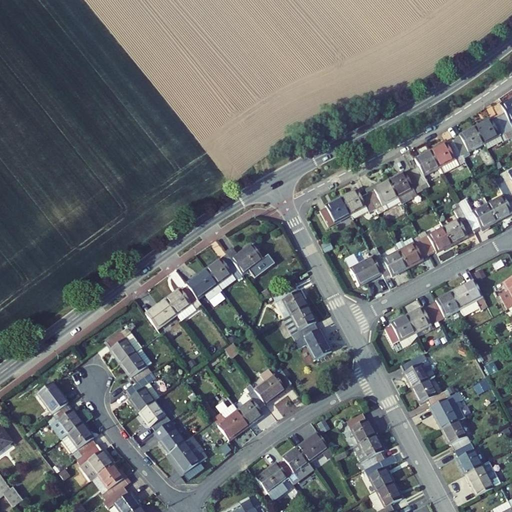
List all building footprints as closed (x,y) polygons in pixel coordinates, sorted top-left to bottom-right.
[(509,120),(503,124),(511,140),(511,139),(511,109),(505,113),(509,120)] [(511,140),(503,124),(496,127),(495,126),(480,134),(489,150),(504,142),(505,143),(511,140)] [(489,150),(480,134),(464,142),(465,143),(458,147),(470,168),(492,156),(489,150)] [(451,149),(435,157),(444,175),(447,180),(470,168),(458,147),(452,150),(451,149)] [(428,183),(444,175),(435,157),(419,166),(423,173),(417,176),(428,197),(434,194),(428,183)] [(410,178),(394,187),(406,209),(428,197),(417,176),(410,180),(410,178)] [(492,210),(501,227),(511,221),(511,210),(511,208),(511,207),(511,193),(506,183),(499,187),(508,203),(492,210)] [(371,195),(373,200),(384,219),(386,225),(408,213),(406,209),(394,187),(386,191),(379,194),(377,192),(371,195)] [(356,219),(359,225),(374,218),(377,223),(384,219),(373,200),(366,203),(362,196),(347,203),(356,219)] [(356,219),(347,203),(330,212),(331,213),(325,216),(333,231),(356,219)] [(478,238),(479,239),(501,227),(492,210),(477,219),(470,206),(463,210),(466,215),(478,238)] [(478,238),(466,215),(458,219),(462,226),(448,234),(457,251),(471,243),(471,242),(478,238)] [(426,245),(434,261),(441,257),(441,259),(457,251),(448,234),(426,245)] [(400,251),(413,274),(428,266),(427,264),(434,261),(426,245),(422,239),(400,251)] [(239,254),(232,259),(232,260),(248,281),(268,267),(257,251),(243,261),(239,254)] [(413,274),(400,251),(378,262),(387,279),(389,282),(395,279),(397,282),(413,274)] [(242,286),(248,281),(232,260),(213,275),(224,290),(238,280),(242,286)] [(387,279),(378,262),(356,274),(364,291),(387,279)] [(204,305),(224,290),(213,275),(192,289),(193,291),(204,305)] [(288,289),(292,296),(300,291),(301,291),(297,284),(288,289)] [(455,298),(464,315),(480,307),(484,315),(492,311),(478,286),(455,298)] [(511,286),(507,289),(511,297),(502,302),(509,316),(511,315),(511,286)] [(202,315),(208,311),(204,305),(193,291),(187,296),(186,294),(172,304),(183,320),(188,327),(203,316),(202,315)] [(288,304),(297,322),(313,313),(305,298),(304,299),(300,291),(292,296),(285,300),(288,304)] [(434,311),(443,326),(464,315),(455,298),(440,307),(440,308),(434,311)] [(152,319),(163,335),(183,320),(172,304),(152,319)] [(281,308),(290,325),(297,322),(288,304),(281,308)] [(411,322),(420,338),(443,326),(434,311),(427,315),(426,314),(411,322)] [(321,328),(313,313),(297,322),(305,337),(298,341),(301,348),(323,336),(320,329),(321,328)] [(247,315),(243,317),(255,334),(259,331),(247,315)] [(289,326),(298,341),(305,337),(297,322),(290,325),(289,326)] [(420,338),(411,322),(396,330),(396,331),(390,335),(398,350),(420,338)] [(132,344),(138,339),(134,333),(113,348),(117,354),(116,355),(127,369),(142,358),(132,344)] [(336,357),(325,335),(323,336),(301,348),(305,354),(312,350),(321,365),(336,357)] [(420,338),(398,350),(402,358),(413,352),(422,342),(420,338)] [(147,355),(148,353),(138,339),(132,344),(142,358),(147,355)] [(147,355),(142,358),(152,372),(157,369),(147,355)] [(156,379),(152,372),(142,358),(127,369),(137,384),(139,383),(143,389),(156,379)] [(439,381),(428,359),(421,363),(433,385),(439,381)] [(433,385),(421,363),(406,371),(409,377),(408,378),(416,394),(433,385)] [(286,375),(259,395),(270,409),(271,410),(291,395),(290,393),(296,388),(286,375)] [(135,404),(145,418),(160,407),(150,392),(155,389),(161,385),(156,379),(143,389),(131,397),(136,403),(135,404)] [(433,385),(416,394),(424,409),(432,405),(435,412),(454,402),(451,395),(441,400),(433,385)] [(60,420),(73,410),(75,408),(60,388),(44,399),(60,420)] [(165,403),(155,389),(150,392),(160,407),(165,403)] [(263,414),(270,409),(259,395),(253,400),(256,405),(243,415),(254,430),(267,420),(263,414)] [(462,426),(457,416),(454,410),(464,405),(461,398),(454,402),(435,412),(433,413),(445,435),(462,426)] [(467,411),(464,405),(454,410),(457,416),(467,411)] [(175,427),(160,407),(145,418),(155,432),(157,431),(161,437),(175,427)] [(238,408),(218,423),(234,445),(254,430),(243,415),(238,408)] [(68,445),(70,443),(89,428),(79,415),(78,416),(73,410),(60,420),(53,425),(68,445)] [(351,427),(363,450),(380,440),(372,425),(371,426),(367,419),(351,427)] [(474,449),(462,426),(445,435),(454,451),(455,450),(459,457),(474,449)] [(160,438),(175,458),(190,447),(175,427),(161,437),(160,438)] [(84,463),(103,450),(98,443),(99,442),(89,428),(70,443),(84,463)] [(6,430),(0,434),(0,460),(18,447),(6,430)] [(323,439),(303,453),(313,468),(334,454),(323,439)] [(388,456),(380,440),(363,450),(371,465),(367,467),(362,470),(365,477),(370,474),(390,463),(387,457),(388,456)] [(197,441),(190,447),(175,458),(186,472),(183,475),(187,481),(213,462),(197,441)] [(237,454),(233,449),(227,453),(231,458),(237,454)] [(486,470),(474,449),(459,457),(462,464),(461,465),(469,479),(486,470)] [(103,480),(119,468),(109,455),(108,456),(103,450),(84,463),(89,469),(82,475),(92,488),(99,483),(103,480)] [(358,452),(367,467),(371,465),(363,450),(358,452)] [(313,468),(303,453),(288,463),(289,464),(283,469),(293,483),(313,468)] [(349,457),(339,463),(342,468),(352,462),(349,457)] [(172,460),(183,475),(186,472),(175,458),(172,460)] [(399,467),(396,460),(390,463),(370,474),(381,497),(398,488),(390,472),(399,467)] [(116,502),(129,492),(134,489),(125,477),(119,468),(103,480),(114,494),(111,497),(116,502)] [(261,483),(272,497),(293,483),(283,469),(282,468),(261,483)] [(497,492),(486,470),(469,479),(480,501),(497,492)] [(128,474),(125,477),(134,489),(137,487),(128,474)] [(0,478),(0,484),(10,498),(20,511),(30,505),(20,491),(17,493),(4,475),(0,478)] [(103,480),(99,483),(110,497),(111,497),(114,494),(103,480)] [(10,498),(0,484),(0,504),(1,505),(10,498)] [(406,504),(398,488),(381,497),(389,511),(396,511),(395,509),(406,504)] [(122,511),(144,511),(146,511),(136,497),(134,498),(129,492),(116,502),(110,506),(113,511),(114,511),(120,508),(122,511)] [(256,511),(249,498),(242,502),(246,510),(241,511),(256,511)]
